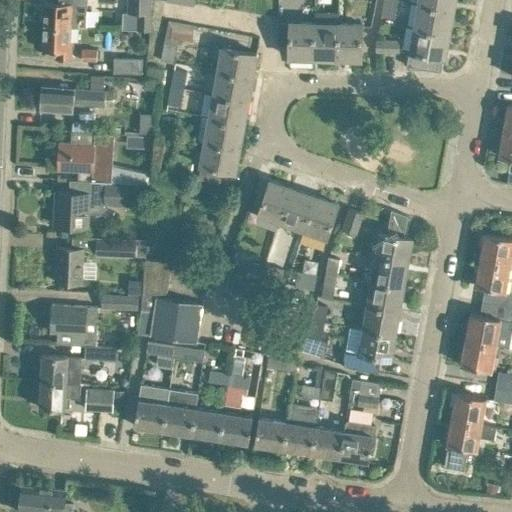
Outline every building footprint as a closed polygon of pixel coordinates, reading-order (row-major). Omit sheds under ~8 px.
[(86,0),(58,0),(59,1),(56,1),(56,2),(45,2),(44,26),(69,27),(86,27),(86,0)] [(150,30),(151,0),(128,0),(128,12),(140,13),(139,30),(150,30)] [(396,17),(399,0),(396,0),(385,0),(383,15),(396,17)] [(453,10),(454,0),(419,0),(419,4),(453,10)] [(449,33),(453,10),(419,4),(415,27),(449,33)] [(194,25),(168,20),(165,37),(191,41),(194,25)] [(316,57),(317,22),(279,21),(278,44),(289,45),(289,56),(316,57)] [(339,58),(340,23),(317,22),(316,57),(339,58)] [(363,24),(340,23),(339,58),(362,58),(363,24)] [(69,41),(69,27),(44,26),(43,49),(54,49),(54,50),(57,50),(56,59),(72,59),(72,41),(69,41)] [(449,33),(415,27),(414,27),(410,50),(409,50),(407,65),(432,69),(442,62),(443,57),(445,57),(449,33)] [(378,39),(378,51),(399,52),(399,40),(378,39)] [(165,42),(161,59),(175,62),(178,45),(165,42)] [(223,46),(219,70),(253,76),(257,52),(223,46)] [(81,49),(81,61),(97,61),(97,49),(81,49)] [(114,58),(114,73),(141,74),(141,59),(114,58)] [(163,80),(164,69),(159,68),(149,66),(147,78),(163,80)] [(175,68),(172,86),(185,88),(189,71),(175,68)] [(248,100),(253,76),(219,70),(214,94),(248,100)] [(114,90),(42,85),(40,109),(73,111),(74,103),(105,105),(105,98),(113,98),(114,90)] [(182,106),(185,88),(172,86),(168,103),(182,106)] [(244,124),(248,100),(214,94),(210,117),(244,124)] [(511,103),(508,103),(503,130),(511,131),(511,103)] [(166,116),(163,133),(177,135),(180,118),(166,116)] [(239,147),(244,124),(210,117),(205,141),(239,147)] [(79,170),(78,179),(128,182),(152,183),(152,173),(114,166),(115,132),(72,130),(71,142),(60,141),(59,169),(79,170)] [(511,131),(503,130),(499,155),(511,157),(509,170),(511,171),(511,131)] [(162,139),(159,156),(173,158),(176,142),(162,139)] [(235,171),(239,147),(205,141),(198,179),(221,183),(223,169),(235,171)] [(73,179),(72,191),(58,191),(56,225),(86,226),(87,211),(102,211),(106,207),(107,203),(127,204),(128,182),(78,179),(73,179)] [(281,220),(293,188),(269,180),(258,212),(281,220)] [(305,228),(316,195),(293,188),(281,220),(305,228)] [(328,236),(339,203),(316,195),(305,228),(328,236)] [(349,207),(343,226),(342,227),(357,232),(364,212),(349,207)] [(412,237),(381,231),(376,255),(408,261),(412,237)] [(511,237),(485,233),(480,259),(511,264),(511,237)] [(146,240),(97,238),(96,256),(145,258),(146,240)] [(84,248),(57,246),(55,281),(82,282),(84,248)] [(404,285),(408,261),(376,255),(372,280),(404,285)] [(330,257),(327,272),(337,275),(341,259),(330,257)] [(172,262),(145,258),(141,308),(153,310),(149,334),(197,341),(198,339),(203,303),(166,297),(172,262)] [(511,275),(511,264),(480,259),(476,285),(506,290),(503,305),(511,306),(511,290),(506,289),(508,275),(511,275)] [(264,278),(267,265),(249,262),(247,275),(264,278)] [(284,268),(267,265),(264,278),(282,281),(284,268)] [(298,271),(296,284),(313,288),(316,275),(298,271)] [(334,290),(337,275),(327,272),(324,288),(334,290)] [(128,295),(140,296),(141,280),(129,279),(128,295)] [(399,310),(404,285),(372,280),(368,304),(399,310)] [(102,295),(102,307),(137,308),(137,296),(102,295)] [(309,303),(307,319),(325,322),(328,306),(309,303)] [(53,304),(51,332),(58,332),(57,343),(97,345),(99,306),(53,304)] [(395,333),(399,310),(368,304),(363,329),(395,333)] [(501,317),(471,312),(466,339),(497,344),(509,346),(511,330),(511,306),(503,305),(501,317)] [(153,310),(141,308),(137,332),(149,334),(153,310)] [(323,337),(325,322),(307,319),(304,334),(323,337)] [(391,358),(395,333),(363,329),(359,351),(346,349),(343,364),(353,367),(378,372),(381,356),(391,358)] [(493,369),(497,344),(466,339),(461,364),(493,369)] [(174,356),(176,344),(148,340),(146,351),(174,356)] [(205,348),(176,344),(174,356),(203,361),(205,348)] [(117,348),(84,346),(84,359),(116,361),(117,348)] [(81,366),(73,366),(73,356),(42,354),(41,380),(80,382),(81,366)] [(268,355),(266,366),(286,369),(288,358),(268,355)] [(322,388),(320,399),(332,401),(337,371),(325,369),(322,388)] [(511,371),(500,370),(498,384),(511,386),(511,371)] [(228,385),(230,374),(210,371),(209,383),(228,385)] [(249,376),(230,374),(228,385),(247,388),(249,376)] [(380,382),(364,380),(352,378),(348,402),(377,406),(380,382)] [(80,397),(80,382),(41,380),(39,406),(65,407),(70,407),(71,396),(80,397)] [(163,429),(167,403),(169,388),(141,384),(139,399),(138,399),(135,424),(163,429)] [(511,400),(511,386),(498,384),(495,398),(511,400)] [(320,399),(322,388),(302,385),(300,397),(320,399)] [(113,388),(87,387),(86,408),(112,409),(113,388)] [(191,433),(195,407),(197,392),(169,388),(167,403),(163,429),(191,433)] [(487,397),(456,392),(451,418),(482,424),(482,423),(487,397)] [(312,452),(316,425),(319,406),(289,402),(287,421),(283,447),(312,452)] [(220,437),(224,412),(195,407),(191,433),(220,437)] [(253,416),(224,412),(220,437),(249,442),(253,416)] [(283,447),(287,421),(259,417),(255,443),(283,447)] [(494,439),(497,426),(497,425),(482,423),(482,424),(451,418),(447,443),(450,444),(449,448),(447,448),(444,466),(464,469),(467,452),(465,451),(466,447),(477,449),(479,436),(494,439)] [(346,420),(344,430),(340,456),(369,461),(374,424),(346,420)] [(340,456),(344,430),(316,425),(312,452),(340,456)] [(23,484),(20,511),(21,511),(72,511),(73,503),(65,502),(66,488),(23,484)]
